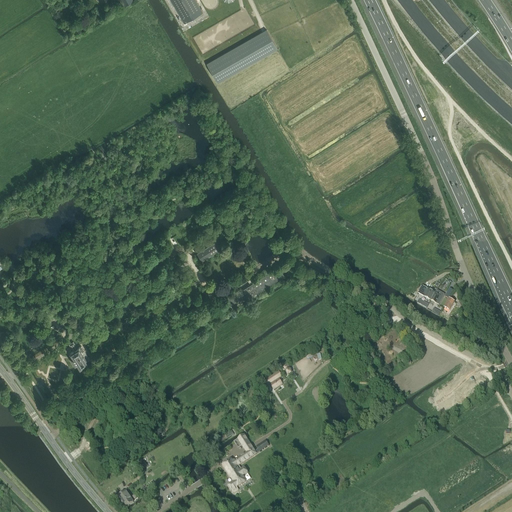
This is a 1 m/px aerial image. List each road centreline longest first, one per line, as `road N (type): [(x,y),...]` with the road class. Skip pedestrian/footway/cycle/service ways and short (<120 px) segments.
road 1 (tertiary): [(511,365),(460,264),(430,173),(350,0)]
road 2 (motorway): [(371,0),(511,304)]
road 3 (tertiary): [(107,511),(0,367)]
road 4 (motorway): [(403,0),(511,116)]
